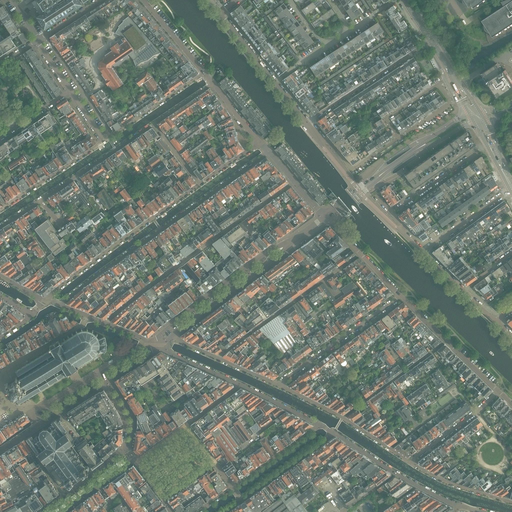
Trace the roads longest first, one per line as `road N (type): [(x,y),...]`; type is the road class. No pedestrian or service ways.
road 1 (residential): [(58,304),(267,154)]
road 2 (residential): [(199,187),(43,302)]
road 3 (residential): [(360,252),(215,357)]
road 4 (residential): [(158,348),(319,425)]
road 5 (residential): [(491,145),(391,214),(422,252)]
road 6 (residential): [(292,239),(166,327)]
road 7 (residential): [(409,461),(276,384)]
road 8 (residential): [(173,335),(292,239)]
road 9 (residential): [(276,384),(400,295)]
road 10 (residential): [(306,123),(430,41)]
road 11 (residential): [(220,13),(306,123)]
road 12 (residential): [(498,391),(400,295)]
road 13 (residential): [(103,142),(0,210)]
road 14 (residential): [(203,73),(103,142)]
